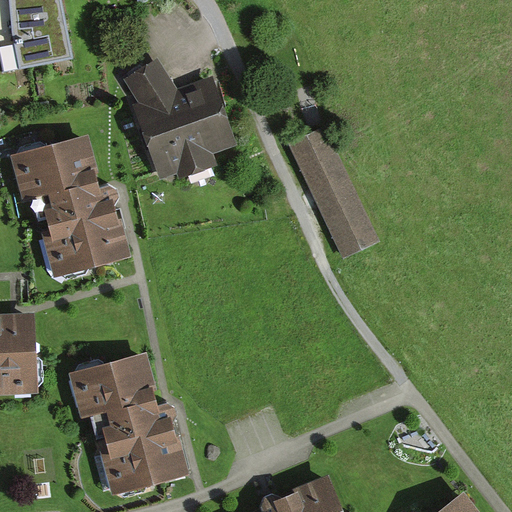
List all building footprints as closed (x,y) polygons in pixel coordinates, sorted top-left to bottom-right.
[(62,0),(0,0),(0,60),(2,73),(74,59),(62,0)] [(132,104),(160,180),(176,174),(178,180),(214,169),(210,155),(235,147),(214,76),(178,89),(158,57),(124,79),(137,102),(132,104)] [(323,132),(290,148),(342,257),(375,241),(323,132)] [(88,140),(13,161),(25,204),(48,197),(51,210),(43,212),(50,235),(41,238),(54,283),(131,261),(111,191),(103,193),(88,140)] [(0,400),(38,398),(33,318),(0,320),(0,400)] [(145,353),(69,374),(81,416),(104,410),(108,423),(99,425),(106,448),(98,450),(110,496),(187,474),(168,404),(159,406),(145,353)] [(344,511),(329,476),(286,495),(262,506),(264,511),(344,511)] [(477,511),(465,494),(441,511),(477,511)]
